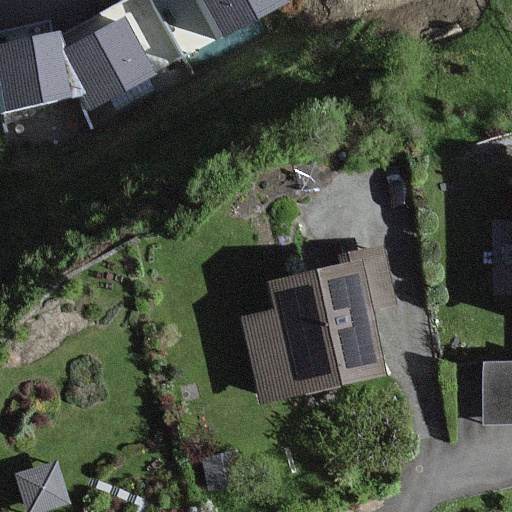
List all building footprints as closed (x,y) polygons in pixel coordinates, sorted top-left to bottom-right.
[(282,16),(274,0),(191,0),(217,49),(282,16)] [(144,86),(124,28),(91,40),(59,51),(51,28),(13,41),(0,45),(0,115),(68,92),(75,111),(144,86)] [(358,269),(272,288),(278,314),(241,322),(260,404),(385,377),(371,313),(392,308),(379,253),(355,258),(358,269)] [(511,370),(483,370),(483,424),(511,423),(511,370)] [(36,511),(64,503),(52,466),(13,478),(24,511),(36,511)]
